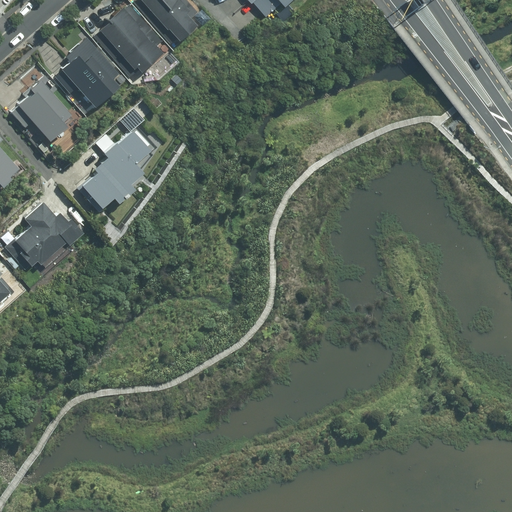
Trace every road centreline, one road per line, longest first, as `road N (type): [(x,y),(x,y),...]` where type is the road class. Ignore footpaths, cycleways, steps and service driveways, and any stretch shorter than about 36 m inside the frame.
road 1 (tertiary): [(511,143),(395,0)]
road 2 (tertiary): [(430,0),(511,125)]
